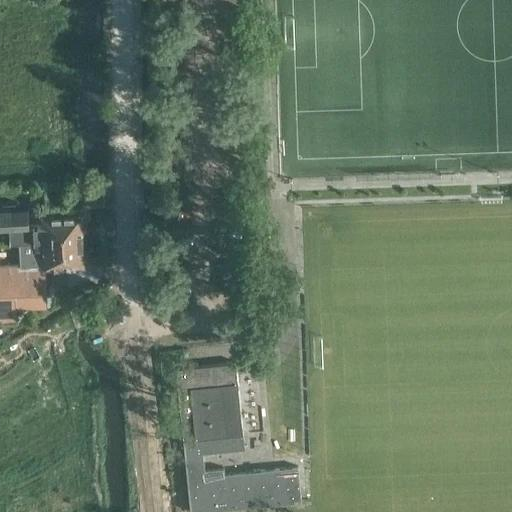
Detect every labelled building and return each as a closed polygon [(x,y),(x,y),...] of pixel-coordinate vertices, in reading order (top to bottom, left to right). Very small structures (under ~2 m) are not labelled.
[(76,187),(76,203),(86,203),(86,187),(76,187)] [(27,206),(0,206),(0,224),(9,224),(14,224),(27,224),(27,207),(27,206)] [(27,224),(14,224),(15,242),(18,242),(37,241),(37,240),(45,240),(45,242),(81,240),(81,229),(82,227),(82,220),(81,219),(81,215),(44,217),(44,223),(36,223),(32,223),(27,224)] [(47,293),(46,266),(82,264),(82,261),(84,260),(83,252),(82,251),(81,240),(45,242),(45,240),(37,240),(37,241),(18,242),(19,265),(0,266),(0,321),(15,321),(15,307),(25,306),(48,307),(47,293)] [(270,338),(268,322),(268,321),(255,322),(257,339),(270,338)] [(176,367),(178,386),(171,387),(173,415),(181,414),(190,511),(301,501),(297,465),(216,473),(215,468),(199,469),(197,452),(245,447),(236,361),(176,367)]
